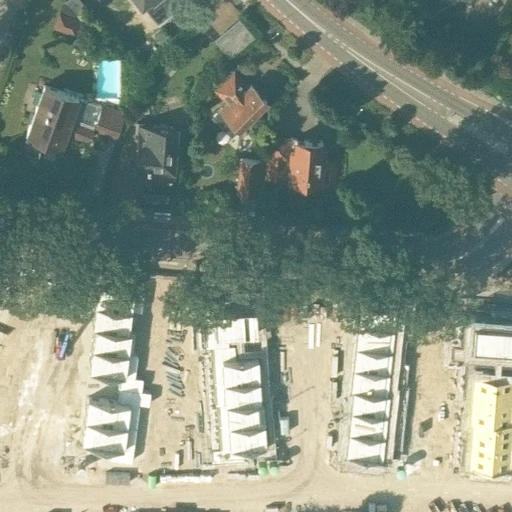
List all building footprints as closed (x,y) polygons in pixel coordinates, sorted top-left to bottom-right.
[(65,0),(79,13),(87,7),(81,0),(65,0)] [(59,11),(55,23),(75,30),(79,18),(59,11)] [(228,99),(212,114),(229,132),(266,96),(251,81),(248,85),(234,70),(217,87),(228,99)] [(66,129),(88,137),(93,122),(79,117),(86,97),(44,82),(26,132),(44,139),(38,154),(55,160),(66,129)] [(103,104),(94,130),(117,138),(126,112),(103,104)] [(137,126),(135,165),(145,166),(145,164),(173,166),(176,123),(137,121),(137,126)] [(269,157),(267,176),(333,181),(335,156),(322,155),(323,138),(292,136),(293,134),(269,132),(267,157),(269,157)] [(239,156),(235,191),(259,194),(264,159),(239,156)] [(167,200),(168,190),(144,188),(144,198),(167,200)] [(8,278),(20,279),(22,263),(10,262),(8,278)] [(200,291),(200,278),(172,277),(172,290),(200,291)] [(98,279),(95,303),(133,308),(136,284),(98,279)] [(213,330),(203,331),(204,345),(235,343),(235,342),(229,342),(228,331),(257,329),(255,295),(236,297),(237,304),(211,306),(213,330)] [(359,298),(357,321),(395,325),(398,302),(359,298)] [(170,299),(162,300),(162,312),(170,311),(170,299)] [(479,300),(478,307),(494,309),(494,301),(479,300)] [(95,303),(92,324),(94,325),(133,330),(133,329),(130,328),(133,308),(95,303)] [(170,311),(162,312),(162,323),(170,323),(170,311)] [(460,343),(459,357),(490,359),(490,358),(485,358),(485,347),(511,348),(511,314),(498,314),(498,321),(472,319),(470,344),(460,343)] [(423,316),(422,328),(430,329),(431,317),(423,316)] [(357,321),(354,343),(393,347),(395,325),(357,321)] [(94,325),(92,346),(130,351),(133,330),(94,325)] [(422,328),(421,340),(429,341),(430,329),(422,328)] [(173,343),(165,343),(166,355),(174,355),(173,343)] [(235,343),(204,345),(204,346),(210,345),(211,358),(221,358),(222,380),(260,378),(259,354),(236,355),(235,343)] [(354,343),(352,364),(390,368),(393,347),(354,343)] [(92,346),(89,370),(120,374),(118,386),(143,389),(145,376),(127,373),(130,351),(92,346)] [(459,357),(459,358),(465,358),(464,371),(474,372),(472,394),(510,397),(511,376),(511,373),(489,372),(490,359),(459,357)] [(419,359),(418,372),(426,372),(427,360),(419,359)] [(352,364),(350,386),(352,386),(388,390),(390,368),(352,364)] [(418,372),(418,383),(425,384),(426,372),(418,372)] [(260,378),(222,380),(223,402),(226,401),(262,399),(260,378)] [(88,395),(85,418),(129,424),(132,402),(141,403),(143,389),(118,386),(116,398),(88,395)] [(352,386),(350,407),(388,412),(390,390),(388,390),(352,386)] [(433,391),(432,403),(440,404),(441,398),(441,392),(433,391)] [(182,392),(174,392),(174,404),(182,404),(182,392)] [(472,394),(470,416),(511,419),(511,418),(509,417),(510,397),(472,394)] [(262,399),(226,401),(227,423),(265,421),(264,399),(262,399)] [(417,403),(416,415),(424,415),(425,403),(417,403)] [(182,404),(174,404),(174,416),(182,416),(182,404)] [(350,407),(347,429),(385,433),(388,412),(350,407)] [(416,415),(415,427),(423,427),(424,415),(416,415)] [(470,416),(470,417),(473,417),(471,438),(509,441),(511,419),(470,416)] [(85,418),(82,442),(110,446),(109,458),(134,461),(135,448),(126,446),(129,424),(85,418)] [(228,445),(219,446),(220,460),(245,458),(244,447),(267,446),(265,421),(227,423),(228,445)] [(431,422),(430,435),(438,435),(439,423),(431,422)] [(347,429),(345,451),(383,456),(385,433),(347,429)] [(430,435),(429,446),(437,447),(438,435),(430,435)] [(414,437),(413,449),(421,450),(422,438),(414,437)] [(471,438),(469,461),(508,464),(509,441),(471,438)]
